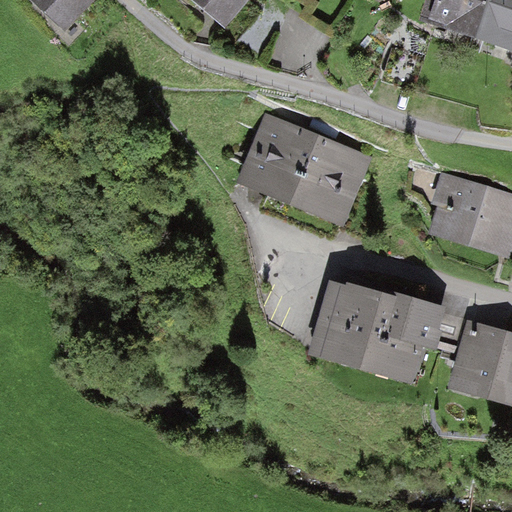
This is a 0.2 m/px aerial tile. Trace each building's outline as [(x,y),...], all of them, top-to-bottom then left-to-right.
[(40,0),(66,24),(89,0),(40,0)] [(195,0),(222,23),(241,0),(195,0)] [(340,0),(313,0),(305,13),(333,31),(349,6),(340,0)] [(437,21),(438,16),(474,28),(483,0),(431,0),(426,17),(437,21)] [(511,0),(483,0),(474,28),(511,40),(511,0)] [(395,48),(386,79),(416,88),(425,58),(395,48)] [(478,105),(486,74),(425,58),(416,88),(478,105)] [(312,126),(336,135),(339,130),(315,119),(312,126)] [(271,121),(249,174),(342,212),(363,159),(325,144),(327,141),(301,130),(300,133),(271,121)] [(511,200),(445,180),(440,196),(450,199),(442,226),(504,245),(511,218),(511,200)] [(335,292),(320,344),(408,370),(418,335),(433,340),(440,315),(434,314),(439,296),(409,287),(404,305),(351,290),(349,296),(335,292)] [(474,384),(491,388),(506,336),(493,332),(489,347),(469,341),(455,388),(472,392),(474,384)] [(511,337),(506,336),(491,388),(511,394),(511,337)]
